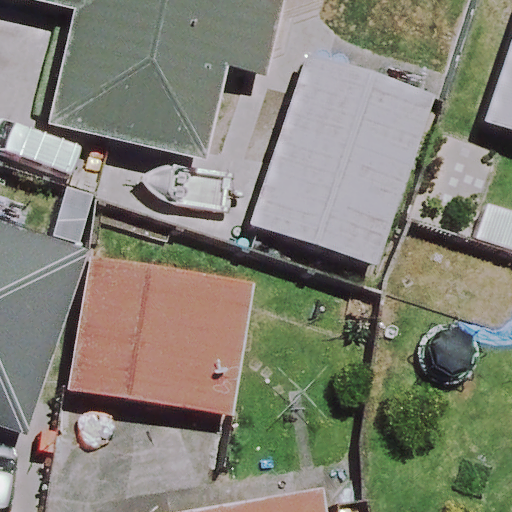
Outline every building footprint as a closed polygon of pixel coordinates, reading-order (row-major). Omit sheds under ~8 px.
[(224,7),(225,0),(0,0),(0,11),(57,24),(30,138),(181,172),(203,75),(243,84),(259,15),(224,7)] [(511,2),(467,137),(511,152),(511,2)] [(416,110),(291,69),(237,235),(363,275),(416,110)] [(68,269),(0,245),(0,442),(8,446),(68,269)] [(232,297),(74,273),(54,401),(213,425),(232,297)]
